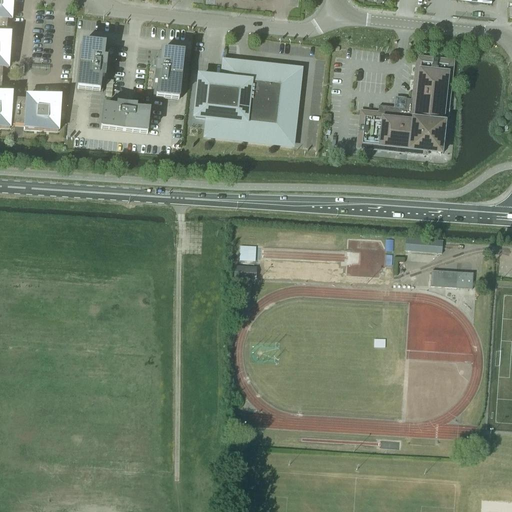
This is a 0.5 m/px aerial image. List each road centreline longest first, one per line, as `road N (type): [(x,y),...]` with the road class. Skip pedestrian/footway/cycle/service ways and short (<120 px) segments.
road 1 (secondary): [(0,189),(511,217)]
road 2 (track): [(180,511),(182,199)]
road 3 (unclassified): [(342,9),(296,29),(97,0)]
road 4 (unclassified): [(511,36),(342,9)]
